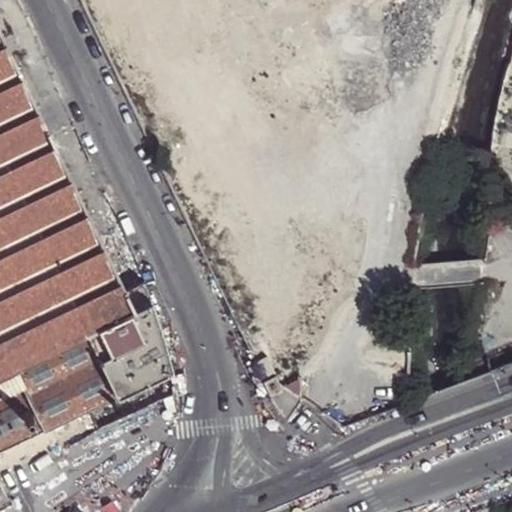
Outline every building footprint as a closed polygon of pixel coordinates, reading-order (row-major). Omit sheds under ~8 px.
[(126,294),(125,291),(0,31),(0,372),(13,367),(86,330),(79,316),(126,294)] [(159,330),(143,283),(125,291),(126,294),(79,316),(86,330),(99,359),(159,330)] [(99,359),(86,330),(13,367),(45,432),(50,430),(49,428),(68,419),(100,404),(117,395),(99,359)] [(172,369),(159,330),(99,359),(117,395),(156,377),(172,369)] [(13,367),(0,372),(0,453),(45,432),(13,367)] [(281,386),(276,375),(263,381),(262,381),(269,396),(283,389),(281,386)] [(118,511),(110,499),(102,505),(107,511),(118,511)]
